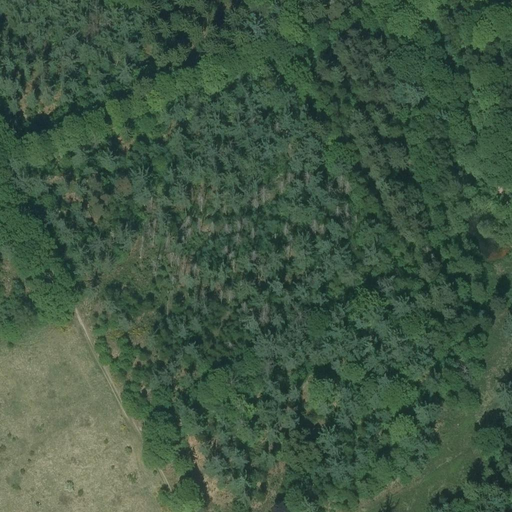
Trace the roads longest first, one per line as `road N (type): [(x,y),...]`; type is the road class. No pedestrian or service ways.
road 1 (track): [(396,0),(0,171)]
road 2 (track): [(408,0),(511,219)]
